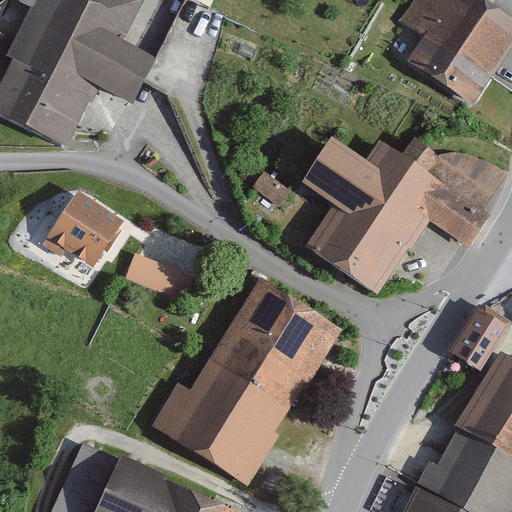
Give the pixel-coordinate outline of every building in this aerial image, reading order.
[(142,0),(19,0),(50,15),(1,120),(78,155),(108,93),(149,112),(170,66),(130,47),(148,4),(141,1),(142,0)] [(483,111),(511,64),(511,18),(482,0),(418,0),(403,21),(434,42),(417,69),(483,111)] [(353,141),(318,191),(350,212),(321,259),(389,300),(435,226),(470,247),(490,215),(484,210),(509,174),(447,138),(422,175),(386,153),(381,160),(353,141)] [(54,248),(99,277),(132,225),(87,196),(54,248)] [(158,429),(174,438),(256,489),(351,334),(269,284),(201,393),(185,384),(158,429)] [(511,338),(511,326),(485,311),(459,355),(491,374),(511,338)] [(466,434),(511,459),(511,357),(510,356),(466,434)] [(511,511),(511,459),(466,434),(445,467),(435,461),(424,483),(472,511),(511,511)] [(234,511),(171,484),(170,485),(132,470),(135,463),(89,443),(59,511),(234,511)] [(461,511),(421,489),(409,511),(461,511)]
